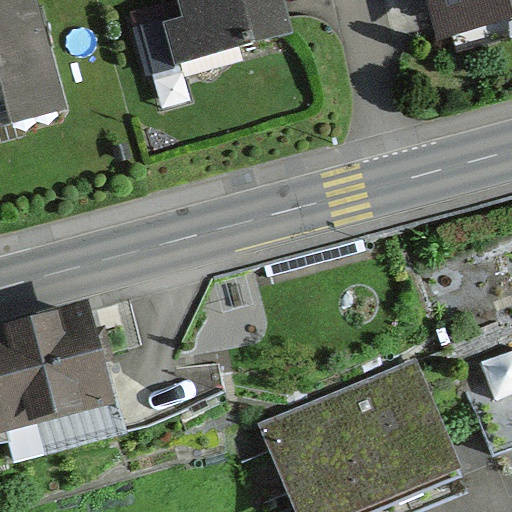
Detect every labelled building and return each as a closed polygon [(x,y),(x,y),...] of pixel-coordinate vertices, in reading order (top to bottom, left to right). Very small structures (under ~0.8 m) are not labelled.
[(0,137),(90,112),(58,0),(10,0),(0,3),(0,137)] [(306,33),(296,0),(197,0),(200,9),(158,21),(172,70),(306,33)] [(511,0),(447,0),(457,34),(511,18),(511,0)] [(89,312),(0,335),(0,445),(117,415),(89,312)] [(422,363),(266,429),(301,511),(370,511),(468,470),(422,363)]
